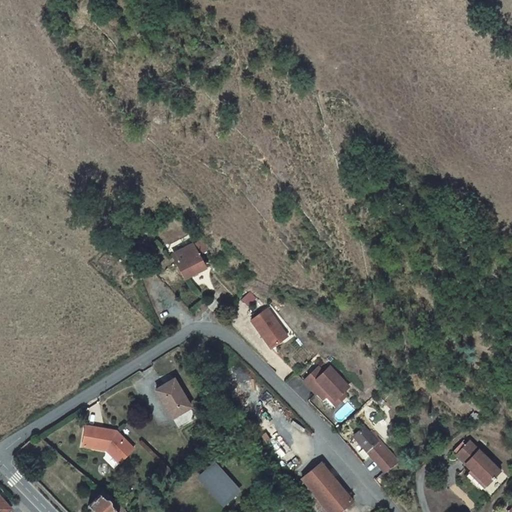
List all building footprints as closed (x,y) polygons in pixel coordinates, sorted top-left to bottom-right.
[(192,244),(199,255),(208,250),(202,240),(192,244)] [(206,268),(199,255),(192,244),(173,254),(184,279),(206,268)] [(245,293),(240,301),(248,305),(253,297),(245,293)] [(268,309),(251,320),(271,348),(287,336),(268,309)] [(313,372),(303,381),(315,393),(316,392),(322,398),(326,395),(328,392),(334,399),(342,392),(348,386),(330,367),(324,373),(318,378),(313,372)] [(318,367),(313,372),(318,378),(324,373),(318,367)] [(191,407),(174,379),(156,390),(172,418),(191,407)] [(335,405),(345,395),(342,392),(334,399),(328,392),(326,395),(335,405)] [(126,457),(134,448),(117,431),(86,426),(83,446),(107,450),(115,458),(121,452),(126,457)] [(360,453),(367,461),(372,457),(385,472),(397,461),(384,446),(385,445),(377,437),(380,435),(376,431),(374,433),(372,431),(370,432),(365,427),(354,437),(365,449),(360,453)] [(456,455),(471,470),(487,485),(500,471),(470,441),(465,446),(458,453),(456,455)] [(458,453),(465,446),(462,444),(455,451),(458,453)] [(120,463),(126,457),(121,452),(115,458),(120,463)] [(302,479),(303,481),(329,511),(339,511),(353,501),(321,463),(302,479)] [(201,477),(224,503),(238,490),(215,464),(201,477)] [(487,485),(471,470),(469,472),(484,488),(487,485)] [(329,511),(303,481),(297,486),(318,511),(329,511)] [(123,511),(126,510),(103,489),(101,494),(89,505),(95,511),(123,511)] [(0,511),(8,511),(11,509),(0,497),(0,511)] [(158,503),(148,511),(159,511),(163,509),(158,503)]
